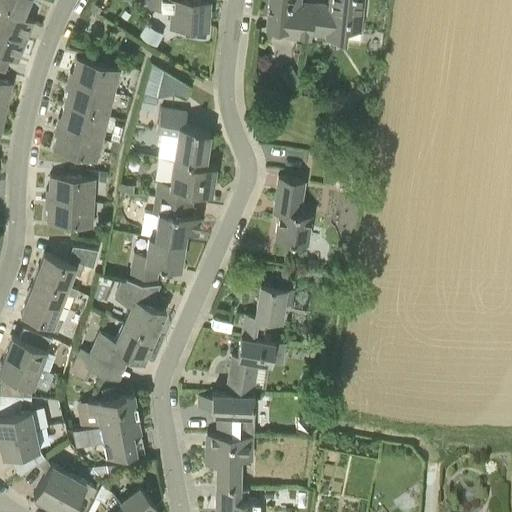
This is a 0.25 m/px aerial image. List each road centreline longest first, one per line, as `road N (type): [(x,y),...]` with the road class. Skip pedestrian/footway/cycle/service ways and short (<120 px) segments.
road 1 (residential): [(181,511),(164,408),(168,382),(247,174),(226,97),(235,0)]
road 2 (residential): [(0,302),(14,266),(22,119),(67,0)]
